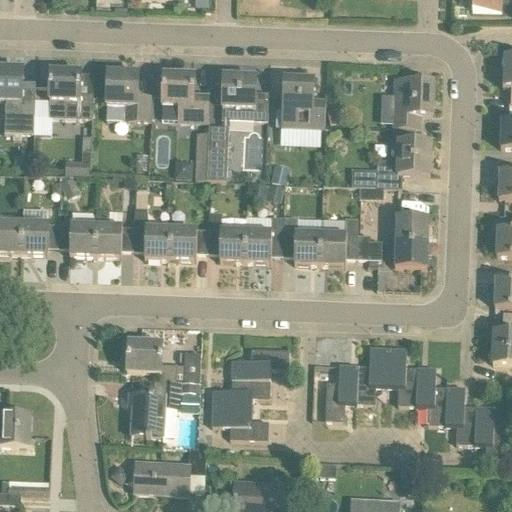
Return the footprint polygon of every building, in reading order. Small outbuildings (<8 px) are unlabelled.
[(473,0),(473,14),(501,15),(501,0),(473,0)] [(511,59),(504,60),(503,92),(511,92),(511,59)] [(0,72),(0,105),(6,106),(5,136),(34,137),(35,121),(36,87),(23,86),(24,73),(0,72)] [(93,98),(80,97),(81,75),(51,74),(49,121),(49,122),(65,122),(65,124),(93,125),(93,98)] [(152,101),(138,101),(139,77),(108,76),(107,110),(126,111),(125,126),(151,127),(152,101)] [(209,101),(194,100),(195,79),(164,78),(163,110),(178,111),(178,126),(208,127),(209,101)] [(222,124),(268,126),(270,97),(256,97),(256,81),(224,80),(222,124)] [(326,104),(313,104),(314,83),(285,82),(284,114),(277,113),(277,132),(296,132),(325,133),(326,104)] [(396,84),(395,132),(420,133),(421,119),(432,120),(434,86),(396,84)] [(342,111),(328,114),(331,129),(345,126),(342,111)] [(511,125),(502,125),(501,152),(511,152),(511,125)] [(226,185),(229,132),(209,131),(209,137),(207,184),(226,185)] [(195,184),(207,184),(209,137),(197,136),(195,184)] [(402,193),(402,179),(430,180),(431,147),(398,146),(398,164),(377,164),(377,174),(352,173),(352,192),(360,192),(384,193),(402,193)] [(292,173),(275,169),(271,185),(287,190),(292,173)] [(511,176),(500,176),(499,203),(511,203),(511,176)] [(61,187),(65,198),(79,193),(75,181),(61,187)] [(226,188),(217,188),(216,191),(216,194),(216,196),(226,196),(226,195),(226,192),(226,188)] [(271,189),(270,191),(267,204),(281,207),(284,193),(271,189)] [(384,204),(384,193),(360,192),(360,203),(384,204)] [(48,260),(48,252),(59,253),(60,230),(49,229),(49,228),(48,228),(48,214),(24,213),(24,227),(23,227),(22,259),(48,260)] [(147,232),(147,214),(136,213),(135,232),(135,256),(145,256),(145,263),(171,264),(172,232),(147,232)] [(109,230),(110,215),(98,215),(97,230),(96,261),(121,262),(122,255),(135,256),(135,232),(122,232),(122,231),(109,230)] [(222,234),(222,217),(210,216),(209,235),(208,258),(220,259),(220,266),(245,267),(247,235),(222,234)] [(396,247),(428,248),(429,222),(397,220),(396,247)] [(283,261),(284,221),(272,221),(272,236),(247,235),(245,267),(271,268),(271,261),(283,261)] [(298,237),(298,222),(284,221),(283,261),(295,261),(294,269),(317,269),(318,238),(298,237)] [(357,264),(358,240),(358,223),(345,223),(345,239),(318,238),(317,269),(346,270),(346,263),(357,264)] [(0,257),(22,259),(23,227),(0,226),(0,257)] [(96,261),(97,230),(70,229),(70,230),(60,230),(59,253),(70,253),(70,261),(96,261)] [(198,234),(198,233),(172,232),(171,264),(196,265),(197,258),(208,258),(209,235),(198,234)] [(511,233),(498,233),(497,260),(511,260),(511,233)] [(370,246),(371,240),(358,240),(357,264),(381,265),(382,246),(370,246)] [(427,273),(428,248),(396,247),(395,272),(427,273)] [(511,284),(496,284),(495,311),(511,311),(511,284)] [(511,337),(494,336),(493,368),(511,369),(511,337)] [(162,369),(162,361),(163,348),(129,346),(127,376),(160,378),(160,386),(197,388),(201,388),(202,358),(185,357),(184,371),(162,369)] [(387,391),(388,353),(370,353),(370,371),(358,370),(356,409),(376,409),(376,391),(387,391)] [(416,411),(418,373),(406,372),(407,354),(388,353),(387,391),(399,392),(398,410),(416,411)] [(232,384),(271,385),(271,374),(289,374),(290,355),(252,354),(251,366),(233,365),(232,384)] [(356,409),(358,370),(340,370),(339,388),(327,388),(326,426),(345,427),(345,408),(356,409)] [(446,430),(447,392),(436,392),(436,373),(418,373),(416,411),(428,411),(427,430),(446,430)] [(270,404),(271,385),(232,384),(231,395),(214,395),(213,413),(251,414),(252,403),(270,404)] [(197,388),(160,386),(155,386),(154,399),(130,398),(129,411),(133,411),(131,440),(164,442),(166,413),(181,414),(182,397),(197,398),(197,388)] [(475,450),(476,411),(465,411),(466,393),(447,392),(446,430),(457,431),(456,449),(475,450)] [(0,450),(31,452),(32,420),(12,419),(12,410),(0,409),(0,450)] [(476,411),(475,450),(486,450),(486,468),(505,469),(506,431),(494,430),(495,412),(476,411)] [(251,426),(251,414),(213,413),(212,431),(231,432),(231,444),(269,445),(269,426),(251,426)] [(189,500),(190,481),(205,482),(206,455),(191,454),(190,470),(136,467),(135,497),(189,500)] [(319,481),(336,482),(337,469),(320,468),(319,481)] [(116,484),(135,485),(135,470),(117,470),(116,484)] [(275,511),(276,507),(294,508),(295,483),(278,481),(277,491),(235,489),(233,511),(275,511)] [(2,497),(21,498),(50,499),(51,486),(2,484),(2,497)] [(21,498),(2,497),(0,497),(0,509),(21,510),(21,498)] [(351,511),(399,511),(400,504),(352,502),(351,511)]
